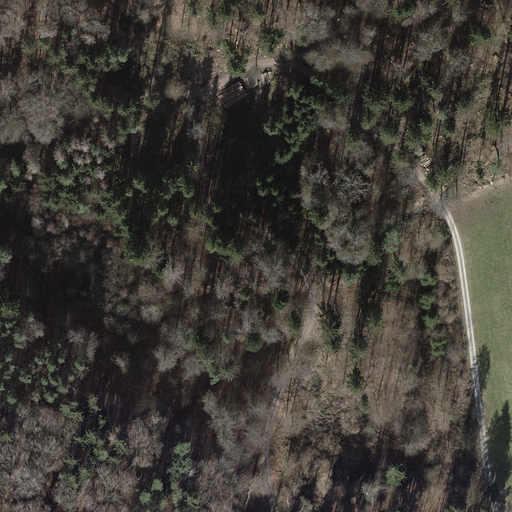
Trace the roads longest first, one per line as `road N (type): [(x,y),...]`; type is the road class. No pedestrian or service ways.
road 1 (track): [(496,511),(459,237),(439,198),(302,70),(253,62),(218,84)]
road 2 (track): [(218,84),(200,121),(201,150),(218,187),(312,283),(308,333),(266,449),(274,511)]
road 3 (track): [(218,84),(101,109),(68,127),(0,210)]
